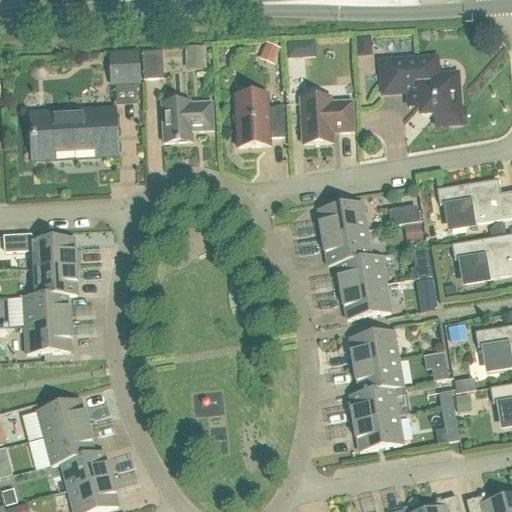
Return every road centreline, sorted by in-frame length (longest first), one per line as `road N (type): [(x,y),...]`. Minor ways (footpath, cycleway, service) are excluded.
road 1 (tertiary): [(0,23),(362,3)]
road 2 (residential): [(179,511),(142,454),(116,372),(116,291),(140,207)]
road 3 (residential): [(295,482),(310,418),(311,341),(298,280),(256,198)]
road 4 (residential): [(256,198),(511,148)]
road 5 (residential): [(295,482),(316,490),(511,460)]
road 6 (tertiary): [(362,3),(414,14),(511,8)]
road 7 (residential): [(0,216),(140,207)]
road 8 (residential): [(140,207),(176,181),(216,178),(256,198)]
